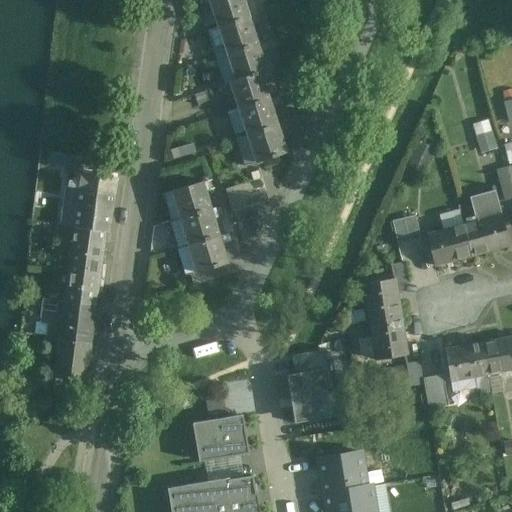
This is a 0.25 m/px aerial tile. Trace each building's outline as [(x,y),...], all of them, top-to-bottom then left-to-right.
[(94,159),(119,162),(140,0),(115,0),(97,136),(95,157),(94,159)] [(214,0),(222,26),(256,16),(251,0),(214,0)] [(222,26),(230,54),(264,44),(256,16),(222,26)] [(230,54),(238,83),(273,73),(264,44),(230,54)] [(234,87),(244,115),(278,103),(268,74),(234,87)] [(244,115),(254,144),(288,131),(278,103),(244,115)] [(481,153),(497,148),(490,120),(473,124),(481,153)] [(254,144),(264,172),(299,160),(288,131),(254,144)] [(93,137),(87,136),(85,156),(95,157),(97,136),(93,135),(93,137)] [(511,198),(511,182),(508,167),(497,170),(505,200),(511,198)] [(267,196),(260,174),(249,178),(256,200),(267,196)] [(256,200),(249,178),(237,183),(244,204),(256,200)] [(237,183),(222,188),(229,208),(244,204),(237,183)] [(173,195),(181,222),(215,211),(206,184),(173,195)] [(114,194),(80,189),(74,228),(103,231),(103,232),(105,232),(106,232),(109,233),(114,194)] [(492,191),(470,197),(477,220),(499,214),(492,191)] [(181,222),(190,250),(224,239),(215,211),(181,222)] [(477,220),(463,224),(471,254),(507,244),(499,214),(477,220)] [(416,216),(393,222),(398,245),(421,239),(416,216)] [(463,224),(426,234),(434,264),(471,254),(463,224)] [(103,231),(74,228),(64,301),(95,305),(103,243),(101,242),(103,232),(103,231)] [(190,250),(199,277),(233,266),(224,239),(190,250)] [(405,262),(392,264),(394,279),(395,286),(396,286),(409,283),(405,262)] [(394,279),(363,284),(369,322),(401,317),(396,286),(395,286),(394,279)] [(95,305),(64,301),(64,302),(60,301),(59,306),(64,307),(62,323),(59,340),(90,344),(95,305)] [(401,317),(369,322),(376,360),(407,355),(401,317)] [(62,323),(51,321),(48,338),(59,340),(62,323)] [(511,338),(483,343),(488,374),(511,370),(511,338)] [(90,344),(59,340),(54,376),(85,381),(90,344)] [(483,343),(446,349),(451,381),(488,374),(483,343)] [(280,370),(290,430),(348,421),(339,361),(280,370)] [(418,362),(406,364),(408,380),(410,386),(424,384),(420,361),(418,362)] [(406,364),(394,366),(397,382),(408,380),(406,364)] [(443,375),(423,379),(428,409),(449,405),(443,375)] [(85,381),(54,376),(52,393),(82,397),(85,381)] [(192,426),(198,460),(249,451),(243,417),(192,426)] [(361,452),(319,459),(324,494),(367,487),(367,486),(361,452)] [(210,459),(213,478),(245,473),(242,454),(210,459)] [(253,476),(169,490),(172,511),(254,511),(252,495),(256,495),(253,476)] [(375,511),(372,485),(367,486),(367,487),(324,494),(327,511),(375,511)]
